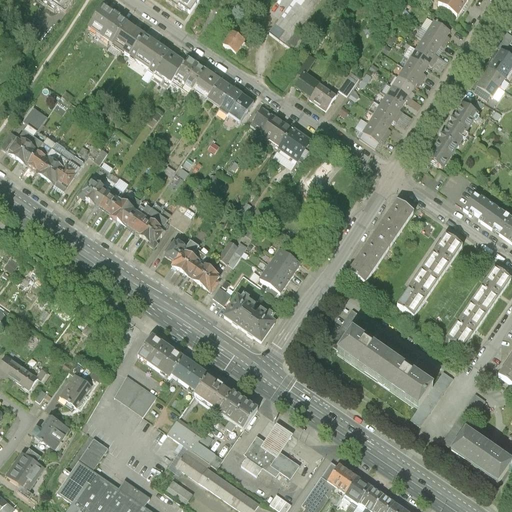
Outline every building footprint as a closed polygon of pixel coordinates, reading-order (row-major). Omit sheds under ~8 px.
[(76,0),(41,0),(65,16),(76,0)] [(172,0),(187,10),(193,0),(172,0)] [(233,0),(214,0),(226,9),(233,0)] [(322,1),(320,0),(297,0),(270,36),(296,57),(305,44),(295,36),(322,1)] [(457,20),(467,4),(461,0),(442,0),(437,8),(457,20)] [(125,26),(102,10),(88,30),(111,46),(125,26)] [(228,31),(232,33),(235,36),(243,24),(236,19),(228,31)] [(448,35),(431,25),(425,34),(442,45),(445,39),(448,35)] [(111,46),(130,59),(144,39),(125,26),(111,46)] [(235,36),(232,33),(224,45),(236,54),(245,42),(235,36)] [(442,45),(425,34),(419,43),(436,54),(439,48),(442,45)] [(497,49),(502,52),(511,58),(511,50),(510,50),(511,46),(511,37),(507,34),(497,49)] [(168,56),(144,39),(130,59),(155,76),(168,56)] [(449,42),(445,39),(442,45),(439,48),(443,51),(449,42)] [(436,54),(419,43),(416,49),(419,51),(417,54),(430,63),(434,57),(436,54)] [(511,58),(502,52),(496,61),(511,71),(511,58)] [(430,63),(417,54),(411,63),(424,72),(425,70),(430,63)] [(184,66),(168,56),(155,76),(170,86),(174,80),(184,66)] [(445,65),(434,57),(430,63),(425,70),(428,72),(431,68),(439,74),(445,65)] [(174,80),(183,87),(197,67),(188,60),(184,66),(174,80)] [(511,71),(496,61),(490,70),(507,82),(511,74),(511,71)] [(424,72),(411,63),(405,73),(418,81),(421,76),(424,72)] [(205,73),(197,67),(183,87),(192,92),(195,87),(205,73)] [(371,80),(377,71),(371,67),(365,75),(371,80)] [(490,70),(484,80),(502,91),(507,82),(490,70)] [(220,83),(205,73),(195,87),(209,97),(220,83)] [(418,81),(405,73),(399,82),(412,90),(416,85),(418,81)] [(296,88),(312,98),(321,86),(305,75),(296,88)] [(426,79),(421,76),(418,81),(416,85),(420,88),(426,79)] [(357,88),(361,92),(371,81),(366,77),(357,88)] [(496,100),(502,91),(484,80),(478,89),(492,98),(496,100)] [(412,90),(399,82),(393,91),(406,99),(410,94),(412,90)] [(233,92),(220,83),(209,97),(206,102),(219,111),(220,110),(233,92)] [(348,84),(341,94),(347,98),(354,88),(348,84)] [(310,101),(326,113),(337,97),(321,86),(312,98),(310,101)] [(488,104),(492,98),(478,89),(475,95),(488,104)] [(406,99),(393,91),(387,100),(401,108),(404,104),(406,99)] [(220,110),(229,116),(242,98),(233,92),(220,110)] [(353,92),(347,99),(353,105),(359,98),(353,92)] [(65,94),(57,105),(67,112),(75,100),(65,94)] [(404,104),(417,112),(419,108),(410,101),(413,96),(410,94),(406,99),(404,104)] [(253,106),(242,98),(229,116),(240,124),(253,106)] [(401,108),(387,100),(381,109),(398,119),(400,115),(398,113),(401,108)] [(464,105),(447,133),(462,143),(480,115),(464,105)] [(23,124),(28,127),(37,133),(47,119),(33,109),(23,124)] [(398,119),(381,109),(376,118),(392,128),(395,123),(398,119)] [(263,136),(276,118),(264,110),(252,128),(263,136)] [(160,117),(153,112),(145,123),(152,128),(160,117)] [(497,122),(500,117),(495,113),(492,118),(497,122)] [(410,121),(400,115),(398,119),(395,123),(404,129),(410,121)] [(281,148),(293,130),(276,118),(263,136),(281,148)] [(392,128),(376,118),(370,127),(386,138),(389,133),(392,128)] [(355,131),(364,136),(370,127),(361,122),(355,131)] [(34,138),(37,133),(28,127),(25,132),(34,138)] [(386,138),(370,127),(364,136),(380,147),(383,142),(386,138)] [(293,130),(281,148),(280,149),(299,163),(305,154),(313,143),(293,130)] [(34,138),(43,145),(47,140),(37,133),(34,138)] [(391,134),(389,133),(386,138),(383,142),(385,143),(391,134)] [(445,170),(462,143),(447,133),(429,160),(445,170)] [(1,151),(7,155),(17,141),(18,140),(12,136),(1,151)] [(43,145),(52,151),(55,146),(47,140),(43,145)] [(7,155),(16,162),(26,147),(17,141),(7,155)] [(57,144),(55,146),(52,151),(61,157),(65,151),(66,151),(57,144)] [(210,144),(207,152),(215,154),(217,146),(210,144)] [(36,154),(26,147),(16,162),(26,168),(36,154)] [(74,158),(65,151),(61,157),(71,163),(74,158)] [(164,158),(153,151),(150,156),(160,163),(164,158)] [(26,168),(35,175),(45,160),(36,154),(26,168)] [(310,157),(305,154),(299,163),(297,167),(301,170),(310,157)] [(55,167),(45,160),(35,175),(45,181),(55,167)] [(64,173),(55,167),(45,181),(55,188),(57,183),(64,173)] [(64,173),(57,183),(61,186),(62,185),(67,188),(74,179),(72,178),(75,174),(67,169),(64,173)] [(89,204),(100,189),(92,184),(91,186),(89,185),(83,194),(81,193),(77,198),(84,203),(85,201),(89,204)] [(100,189),(89,204),(93,207),(94,206),(99,210),(109,196),(100,189)] [(127,197),(132,200),(136,195),(131,191),(127,197)] [(108,216),(118,202),(109,196),(99,210),(108,216)] [(463,212),(495,235),(506,220),(474,197),(463,212)] [(118,202),(108,216),(117,222),(127,208),(118,202)] [(398,205),(374,241),(390,252),(414,216),(398,205)] [(156,206),(152,210),(161,217),(165,212),(156,206)] [(177,212),(183,217),(188,211),(181,206),(177,212)] [(142,214),(147,218),(152,210),(147,207),(142,214)] [(117,222),(127,229),(136,214),(127,208),(117,222)] [(156,224),(161,217),(152,210),(147,218),(156,224)] [(195,216),(188,211),(183,217),(191,222),(195,216)] [(165,212),(161,217),(168,221),(172,216),(165,212)] [(177,212),(169,224),(175,228),(183,217),(177,212)] [(145,221),(136,214),(127,229),(135,235),(145,221)] [(163,229),(168,221),(161,217),(156,224),(163,229)] [(183,217),(175,228),(183,234),(191,222),(183,217)] [(511,223),(506,220),(495,235),(511,246),(511,223)] [(154,227),(145,221),(135,235),(145,241),(154,227)] [(162,232),(154,227),(145,241),(149,244),(148,247),(154,251),(158,246),(156,245),(162,236),(160,234),(162,232)] [(446,238),(422,273),(437,284),(462,248),(446,238)] [(365,288),(390,252),(374,241),(349,277),(365,288)] [(190,256),(196,247),(188,242),(182,251),(190,256)] [(165,259),(174,265),(182,254),(180,253),(183,249),(175,244),(165,259)] [(219,261),(226,266),(234,254),(238,249),(230,244),(219,261)] [(238,249),(234,254),(241,259),(245,254),(247,249),(241,245),(238,249)] [(172,269),(181,275),(191,260),(182,254),(174,265),(172,269)] [(226,266),(233,271),(241,259),(234,254),(226,266)] [(250,257),(245,254),(241,259),(246,262),(250,257)] [(280,254),(275,261),(294,275),(300,267),(280,254)] [(19,264),(11,258),(7,264),(15,270),(19,264)] [(200,266),(191,260),(181,275),(190,281),(200,266)] [(275,261),(270,269),(289,282),(294,275),(275,261)] [(190,281),(200,287),(210,272),(200,266),(190,281)] [(270,269),(265,276),(284,289),(289,282),(270,269)] [(495,271),(471,307),(486,317),(511,282),(495,271)] [(219,278),(210,272),(200,287),(209,293),(219,278)] [(413,319),(437,284),(422,273),(397,308),(413,319)] [(32,280),(27,276),(25,278),(23,277),(19,282),(26,287),(32,280)] [(279,297),(284,289),(265,276),(260,283),(268,289),(278,296),(279,297)] [(222,288),(227,291),(230,286),(225,283),(222,288)] [(274,301),(278,296),(268,289),(265,294),(274,301)] [(213,301),(228,312),(235,302),(220,291),(213,301)] [(228,312),(224,319),(261,345),(275,324),(238,299),(235,302),(228,312)] [(462,353),(486,317),(471,307),(446,342),(462,353)] [(338,353),(351,335),(361,319),(351,312),(328,346),(338,353)] [(96,331),(86,324),(81,332),(85,334),(82,338),(87,342),(90,338),(96,331)] [(337,355),(377,383),(391,363),(351,335),(338,353),(337,355)] [(152,339),(138,359),(170,381),(171,378),(183,361),(152,339)] [(6,356),(0,364),(0,372),(13,381),(23,367),(6,356)] [(511,388),(511,358),(498,379),(511,388)] [(196,395),(208,378),(183,361),(171,378),(196,395)] [(431,391),(391,363),(377,383),(417,411),(431,391)] [(29,392),(38,378),(23,367),(13,381),(29,392)] [(75,374),(59,398),(76,410),(92,386),(75,374)] [(442,375),(431,391),(417,411),(409,423),(419,430),(452,382),(442,375)] [(219,415),(232,395),(208,378),(196,395),(194,397),(219,415)] [(156,400),(126,379),(115,400),(143,419),(156,400)] [(47,393),(41,390),(35,400),(40,403),(47,393)] [(218,416),(243,433),(257,412),(232,395),(219,415),(218,416)] [(452,452),(465,433),(485,404),(476,398),(443,445),(452,452)] [(49,416),(34,438),(50,448),(56,452),(70,430),(49,416)] [(200,442),(175,425),(167,437),(192,454),(200,442)] [(269,437),(260,450),(276,460),(285,448),(292,437),(276,426),(269,437)] [(452,452),(450,454),(497,487),(511,465),(465,433),(452,452)] [(50,448),(34,438),(30,444),(33,446),(44,453),(45,454),(50,448)] [(290,483),(299,469),(256,440),(243,459),(246,460),(240,469),(256,479),(262,471),(276,480),(279,475),(290,483)] [(93,442),(56,496),(72,507),(69,511),(146,511),(143,510),(150,501),(124,484),(118,493),(92,475),(107,451),(93,442)] [(37,463),(44,453),(33,446),(26,456),(37,463)] [(46,470),(37,463),(26,456),(21,453),(5,477),(29,494),(46,470)] [(213,477),(184,456),(175,469),(204,489),(213,477)] [(321,511),(336,490),(327,484),(337,469),(331,465),(301,508),(306,511),(305,511),(321,511)] [(336,490),(345,496),(356,480),(339,467),(337,469),(327,484),(336,490)] [(204,489),(237,511),(255,511),(258,507),(213,477),(204,489)] [(345,496),(359,506),(370,490),(356,480),(345,496)] [(192,498),(172,484),(166,493),(186,507),(192,498)] [(365,511),(367,511),(372,511),(382,498),(370,490),(359,506),(365,511)] [(0,491),(0,511),(18,511),(20,510),(0,491)] [(287,511),(291,507),(276,498),(269,507),(275,511),(287,511)] [(390,511),(394,507),(382,498),(372,511),(390,511)]
